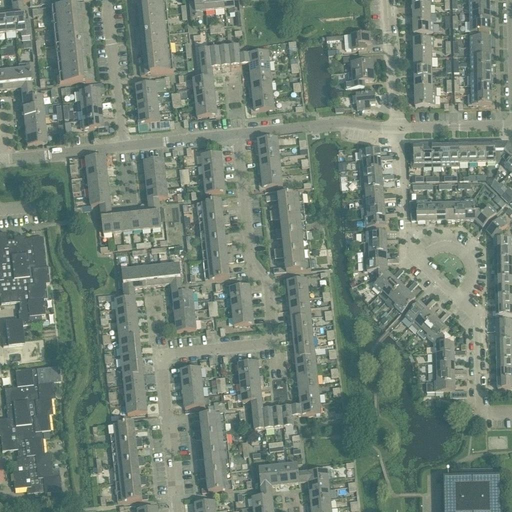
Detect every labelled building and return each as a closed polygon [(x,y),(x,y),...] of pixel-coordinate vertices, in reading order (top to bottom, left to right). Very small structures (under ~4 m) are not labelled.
[(10,0),(11,5),(11,9),(21,8),(20,4),(30,3),(32,2),(34,2),(35,0),(34,0),(10,0)] [(145,9),(138,10),(138,11),(143,11),(144,19),(146,39),(148,58),(149,68),(151,68),(152,76),(150,76),(150,77),(174,75),(173,65),(172,55),(171,46),(169,36),(168,26),(167,17),(166,7),(165,0),(143,0),(144,1),(145,9)] [(193,0),(194,3),(190,4),(191,19),(201,18),(200,14),(205,13),(203,0),(193,0)] [(213,0),(203,0),(205,13),(214,12),(213,0)] [(222,0),(213,0),(214,12),(224,11),(222,0)] [(222,0),(224,11),(229,11),(229,15),(235,15),(239,14),(238,4),(234,4),(233,0),(236,0),(238,0),(237,0),(222,0)] [(469,5),(469,15),(489,14),(489,5),(469,5)] [(83,6),(76,7),(76,8),(78,8),(79,16),(77,16),(77,17),(79,17),(84,17),(83,6)] [(430,6),(412,6),(413,16),(430,16),(430,6)] [(74,7),(50,10),(51,19),(52,29),(53,39),(54,48),(55,58),(56,68),(57,77),(59,87),(80,85),(80,84),(79,75),(86,74),(85,73),(81,74),(80,65),(78,46),(76,27),(75,17),(73,17),(72,8),(74,8),(74,7)] [(12,14),(14,33),(21,32),(21,38),(29,38),(28,22),(22,22),(21,13),(21,8),(11,9),(12,14)] [(5,34),(14,33),(12,14),(2,15),(5,34)] [(469,15),(470,24),(490,24),(489,14),(469,15)] [(430,16),(413,16),(413,26),(430,25),(430,16)] [(490,24),(470,24),(465,25),(465,34),(470,34),(490,34),(490,24)] [(413,26),(413,36),(433,35),(432,25),(430,25),(413,26)] [(140,29),(136,30),(138,50),(142,49),(145,49),(142,29),(140,29)] [(81,35),(79,36),(81,56),(84,55),(88,55),(86,35),(81,35)] [(351,37),(345,38),(346,50),(352,50),(352,54),(365,52),(365,46),(371,46),(370,36),(351,37)] [(470,40),(470,50),(490,49),(490,39),(470,40)] [(413,41),(413,51),(431,50),(431,51),(433,51),(433,40),(413,41)] [(238,48),(228,49),(230,68),(240,67),(245,67),(244,57),(239,57),(238,48)] [(228,49),(218,50),(221,69),(230,68),(228,49)] [(470,50),(470,59),(490,59),(490,49),(470,50)] [(218,50),(209,51),(211,70),(221,69),(218,50)] [(413,51),(414,61),(431,60),(431,51),(431,50),(413,51)] [(199,52),(202,75),(212,74),(211,70),(209,51),(199,52)] [(267,54),(244,57),(245,67),(249,66),(249,65),(268,63),(267,54)] [(351,66),(352,75),(373,73),(372,63),(359,64),(359,59),(343,60),(343,67),(351,66)] [(470,59),(471,69),(490,68),(490,59),(470,59)] [(414,61),(414,70),(431,70),(431,60),(414,61)] [(269,73),(268,63),(249,65),(249,66),(250,75),(269,73)] [(19,91),(20,95),(30,94),(29,81),(33,80),(31,64),(23,65),(24,70),(18,71),(20,91),(19,91)] [(144,67),(140,68),(141,78),(148,78),(148,76),(146,77),(145,68),(147,68),(147,67),(144,67)] [(471,69),(471,79),(491,78),(490,68),(471,69)] [(414,70),(414,80),(431,79),(431,70),(414,70)] [(11,92),(19,91),(20,91),(18,71),(9,72),(11,92)] [(0,83),(1,93),(11,92),(9,72),(0,72),(0,83)] [(270,82),(269,73),(250,75),(251,84),(270,82)] [(373,73),(352,75),(352,85),(345,86),(345,92),(361,91),(361,85),(374,84),(373,73)] [(193,81),(194,90),(213,88),(212,79),(212,74),(202,75),(202,80),(193,81)] [(471,79),(471,88),(491,88),(491,78),(471,79)] [(414,80),(414,90),(432,89),(431,79),(414,80)] [(271,92),(270,82),(251,84),(251,89),(248,89),(249,94),(271,92)] [(135,87),(136,97),(156,95),(155,85),(135,87)] [(78,93),(79,103),(99,101),(98,97),(103,96),(102,86),(86,88),(87,92),(78,93)] [(194,90),(195,100),(217,97),(217,93),(214,93),(213,88),(194,90)] [(471,88),(471,98),(491,97),(491,88),(471,88)] [(414,90),(415,99),(434,99),(436,99),(436,89),(432,89),(414,90)] [(272,101),(271,92),(249,94),(249,100),(252,99),(253,103),(272,101)] [(20,100),(21,109),(41,107),(40,97),(31,98),(30,94),(20,95),(20,100)] [(136,97),(137,106),(157,104),(156,95),(136,97)] [(370,112),(369,106),(375,105),(374,95),(355,97),(357,113),(370,112)] [(195,100),(196,110),(215,108),(215,103),(218,102),(217,97),(195,100)] [(491,97),(471,98),(467,98),(468,108),(491,107),(491,97)] [(434,99),(415,99),(415,109),(434,109),(434,99)] [(79,103),(80,113),(100,110),(99,101),(79,103)] [(273,111),(272,101),(253,103),(253,109),(250,109),(251,116),(256,115),(256,113),(273,111)] [(137,106),(138,116),(158,114),(157,104),(137,106)] [(21,109),(23,119),(42,117),(41,107),(21,109)] [(215,108),(196,110),(197,119),(214,118),(214,120),(220,119),(219,112),(216,112),(215,108)] [(80,113),(81,122),(101,120),(100,110),(80,113)] [(158,114),(138,116),(139,126),(159,124),(158,114)] [(23,119),(24,128),(43,126),(42,117),(23,119)] [(101,120),(81,122),(82,132),(96,131),(97,135),(107,134),(106,124),(101,125),(101,120)] [(24,128),(25,138),(44,136),(43,126),(24,128)] [(44,136),(25,138),(26,148),(46,146),(44,136)] [(254,147),(255,152),(277,150),(276,140),(257,142),(258,147),(254,147)] [(477,165),(486,165),(486,146),(477,147),(477,165)] [(486,165),(496,165),(495,146),(486,146),(486,165)] [(496,165),(500,165),(508,146),(495,146),(496,165)] [(500,165),(504,168),(511,159),(511,150),(508,146),(500,165)] [(432,169),(441,169),(441,147),(432,148),(432,169)] [(441,169),(450,169),(450,147),(441,147),(441,169)] [(458,166),(459,166),(459,147),(450,147),(450,169),(459,169),(458,166)] [(459,166),(468,166),(468,147),(459,147),(459,166)] [(468,166),(477,165),(477,147),(468,147),(468,166)] [(414,170),(423,170),(423,148),(413,148),(413,156),(411,156),(411,170),(414,170)] [(423,170),(432,169),(432,148),(423,148),(423,170)] [(259,157),(259,162),(278,159),(277,150),(255,152),(255,157),(259,157)] [(359,154),(360,163),(360,164),(363,164),(362,163),(380,161),(380,160),(379,152),(359,154)] [(201,158),(202,168),(221,166),(220,156),(201,158)] [(85,160),(86,170),(106,168),(105,158),(85,160)] [(256,166),(257,171),(279,169),(278,159),(259,162),(260,166),(256,166)] [(359,164),(359,173),(381,171),(380,164),(380,161),(362,163),(363,164),(360,164),(360,163),(359,164)] [(143,164),(144,174),(164,172),(163,162),(143,164)] [(202,168),(203,177),(222,175),(221,166),(202,168)] [(86,170),(87,180),(107,178),(106,168),(86,170)] [(261,176),(261,181),(280,179),(279,169),(257,171),(257,176),(261,176)] [(359,173),(360,183),(382,181),(381,179),(381,171),(359,173)] [(144,174),(145,183),(165,181),(164,172),(144,174)] [(203,177),(204,187),(223,185),(222,175),(203,177)] [(87,180),(88,189),(108,187),(107,178),(87,180)] [(280,179),(261,181),(262,185),(258,186),(259,192),(264,192),(264,190),(281,188),(280,179)] [(145,183),(146,193),(166,191),(165,181),(145,183)] [(361,193),(365,192),(382,190),(382,183),(382,181),(360,183),(361,193)] [(497,188),(494,192),(497,195),(504,187),(501,184),(499,186),(497,188)] [(223,185),(204,187),(205,196),(225,194),(223,185)] [(88,189),(89,199),(108,197),(108,187),(88,189)] [(365,192),(366,201),(383,200),(383,198),(382,190),(365,192)] [(147,203),(148,208),(158,206),(157,202),(167,201),(166,191),(146,193),(147,203)] [(278,203),(279,207),(303,205),(302,195),(266,199),(266,204),(278,203)] [(100,208),(100,213),(110,212),(109,207),(108,197),(89,199),(90,209),(100,208)] [(366,201),(367,211),(384,209),(383,202),(383,200),(366,201)] [(455,224),(465,224),(465,204),(465,202),(455,202),(455,206),(455,224)] [(196,206),(198,216),(222,214),(221,208),(227,208),(227,203),(196,206)] [(465,224),(474,223),(474,215),(475,215),(474,204),(465,204),(465,224)] [(270,213),(270,218),(304,214),(303,205),(279,207),(279,212),(270,213)] [(417,225),(426,224),(426,207),(427,207),(427,205),(416,205),(417,224),(417,225)] [(148,208),(148,212),(150,231),(160,230),(158,206),(148,208)] [(446,224),(455,224),(455,206),(445,207),(446,224)] [(426,224),(436,224),(436,207),(427,207),(426,207),(426,224)] [(436,224),(446,224),(445,207),(436,207),(436,224)] [(361,221),(365,220),(367,220),(385,219),(385,217),(384,209),(367,211),(360,211),(361,221)] [(474,215),(474,223),(475,223),(482,231),(496,216),(489,209),(481,217),(478,215),(475,215),(474,215)] [(110,212),(100,213),(101,217),(103,236),(113,235),(111,216),(110,212)] [(148,212),(139,213),(141,232),(150,231),(148,212)] [(139,213),(129,214),(132,233),(141,232),(139,213)] [(129,214),(120,215),(122,234),(132,233),(129,214)] [(198,216),(199,226),(229,223),(228,218),(222,219),(222,214),(198,216)] [(280,222),(281,227),(305,224),(304,214),(270,218),(271,222),(280,222)] [(120,215),(111,216),(113,235),(122,234),(120,215)] [(367,220),(365,220),(366,231),(382,229),(386,229),(385,221),(385,219),(367,220)] [(494,242),(502,242),(502,241),(502,238),(500,235),(507,227),(500,220),(486,234),(494,242)] [(199,226),(200,235),(224,233),(223,228),(229,227),(229,223),(199,226)] [(275,232),(276,237),(306,233),(305,224),(281,227),(281,232),(275,232)] [(200,235),(201,245),(231,242),(230,237),(224,238),(224,233),(200,235)] [(282,240),(283,246),(307,243),(306,233),(276,237),(276,241),(282,240)] [(21,327),(40,325),(40,317),(44,316),(42,301),(46,301),(44,285),(48,285),(46,270),(45,270),(42,239),(6,243),(5,242),(5,235),(0,235),(0,306),(18,304),(19,314),(18,314),(18,319),(20,319),(20,322),(5,324),(6,340),(1,340),(2,349),(23,347),(21,327)] [(361,246),(364,246),(364,245),(386,245),(386,243),(386,235),(382,235),(366,236),(361,236),(361,246)] [(494,242),(494,251),(511,250),(511,240),(502,241),(502,242),(494,242)] [(201,245),(202,254),(226,252),(225,247),(231,246),(231,242),(201,245)] [(274,252),(274,256),(308,253),(307,243),(283,246),(283,251),(274,252)] [(364,255),(369,255),(386,255),(386,247),(386,245),(364,245),(364,246),(364,255)] [(511,250),(494,251),(494,261),(511,260),(511,251),(511,250)] [(202,254),(203,264),(233,261),(232,256),(226,257),(226,252),(202,254)] [(285,260),(285,265),(309,262),(308,253),(274,256),(275,261),(285,260)] [(369,255),(369,264),(386,264),(386,262),(386,255),(369,255)] [(494,261),(494,270),(511,269),(511,260),(494,261)] [(203,264),(204,273),(228,271),(227,266),(233,265),(233,261),(203,264)] [(309,262),(285,265),(286,269),(274,271),(274,276),(310,272),(309,262)] [(378,274),(378,278),(387,274),(386,266),(386,264),(369,264),(363,264),(363,275),(367,274),(378,274)] [(179,266),(169,267),(171,287),(170,287),(171,291),(181,290),(179,266)] [(169,267),(159,268),(161,288),(170,287),(171,287),(169,267)] [(159,268),(150,269),(152,289),(161,288),(159,268)] [(150,269),(140,270),(142,290),(152,289),(150,269)] [(511,269),(494,270),(495,280),(511,279),(511,269)] [(140,270),(131,271),(133,291),(142,290),(140,270)] [(121,272),(123,296),(133,295),(133,291),(131,271),(121,272)] [(228,271),(204,273),(205,283),(235,280),(234,275),(228,276),(228,271)] [(381,296),(382,294),(394,281),(392,280),(387,274),(378,278),(380,280),(373,288),(381,296)] [(495,280),(495,289),(511,288),(511,280),(511,279),(495,280)] [(287,288),(288,294),(307,291),(306,282),(289,284),(288,281),(283,282),(284,289),(287,288)] [(382,294),(389,300),(401,287),(395,282),(394,281),(382,294)] [(389,300),(395,306),(396,307),(408,294),(406,293),(401,287),(389,300)] [(230,290),(231,299),(250,297),(249,288),(230,290)] [(511,288),(495,289),(495,299),(511,298),(511,288)] [(181,295),(181,290),(171,291),(171,296),(173,306),(192,304),(191,294),(181,295)] [(285,298),(285,303),(308,301),(307,291),(288,294),(288,297),(285,298)] [(396,307),(395,306),(394,308),(401,315),(415,301),(409,295),(408,294),(396,307)] [(115,302),(116,312),(135,310),(134,300),(133,295),(123,296),(124,301),(115,302)] [(231,299),(232,309),(251,307),(250,297),(231,299)] [(511,298),(495,299),(495,309),(511,308),(511,298)] [(289,307),(290,313),(309,311),(308,301),(285,303),(286,308),(289,307)] [(193,313),(192,304),(173,306),(174,315),(193,313)] [(405,319),(413,326),(414,324),(426,311),(425,310),(419,304),(405,319)] [(232,309),(233,318),(252,316),(251,307),(232,309)] [(511,308),(495,309),(496,318),(511,317),(511,308)] [(116,312),(117,321),(136,319),(135,310),(116,312)] [(287,316),(287,323),(310,320),(309,311),(290,313),(290,316),(287,316)] [(417,334),(421,331),(433,318),(427,313),(426,311),(414,324),(413,326),(411,328),(417,334)] [(194,322),(193,313),(174,315),(175,324),(194,322)] [(252,316),(233,318),(234,328),(253,326),(252,316)] [(425,341),(427,339),(426,339),(440,325),(438,323),(433,318),(421,331),(422,332),(419,336),(425,341)] [(117,321),(118,331),(137,329),(136,319),(117,321)] [(291,326),(292,332),(311,330),(310,320),(287,323),(288,327),(291,326)] [(195,332),(194,322),(175,324),(176,334),(195,332)] [(511,323),(496,324),(496,334),(511,333),(511,323)] [(434,346),(445,341),(441,338),(447,331),(441,326),(440,325),(426,339),(427,339),(434,346)] [(118,331),(119,340),(138,338),(137,329),(118,331)] [(289,336),(289,342),(312,339),(311,330),(292,332),(292,335),(289,336)] [(496,344),(511,343),(511,333),(496,334),(496,344)] [(119,340),(120,350),(139,348),(138,338),(119,340)] [(293,346),(294,351),(313,349),(312,339),(289,342),(290,346),(293,346)] [(434,346),(434,356),(454,355),(454,353),(453,345),(445,346),(445,341),(434,346)] [(511,343),(496,344),(497,353),(511,352),(511,343)] [(120,350),(121,359),(140,357),(139,348),(120,350)] [(291,355),(291,361),(314,358),(313,349),(294,351),(294,355),(291,355)] [(511,352),(497,353),(497,363),(511,362),(511,352)] [(432,356),(432,366),(454,365),(454,357),(454,355),(434,356),(432,356)] [(121,359),(122,369),(141,367),(140,357),(121,359)] [(295,365),(296,370),(315,368),(314,358),(291,361),(292,365),(295,365)] [(238,366),(239,376),(258,373),(258,369),(261,368),(261,362),(255,362),(255,364),(238,366)] [(511,362),(497,363),(497,372),(511,372),(511,362)] [(432,366),(433,375),(454,375),(454,373),(454,365),(432,366)] [(122,369),(123,378),(142,376),(141,367),(122,369)] [(293,374),(293,380),(316,377),(315,368),(296,370),(296,374),(293,374)] [(7,422),(0,422),(0,439),(2,454),(17,453),(17,455),(18,464),(11,464),(11,465),(13,487),(14,492),(26,491),(26,497),(44,495),(44,496),(61,495),(59,471),(52,471),(50,456),(44,457),(41,435),(50,434),(48,418),(52,418),(51,402),(55,402),(53,385),(60,385),(58,369),(15,374),(16,390),(4,391),(7,422)] [(180,372),(181,382),(201,380),(200,370),(180,372)] [(511,372),(497,372),(497,382),(511,381),(511,372)] [(239,376),(240,385),(263,383),(262,378),(259,378),(258,373),(239,376)] [(433,375),(433,385),(454,385),(454,377),(454,375),(433,375)] [(123,378),(124,388),(143,386),(142,376),(123,378)] [(298,384),(298,389),(317,387),(316,377),(293,380),(294,384),(298,384)] [(181,382),(182,391),(202,389),(201,380),(181,382)] [(511,381),(497,382),(497,392),(511,391),(511,381)] [(240,385),(241,395),(260,392),(260,388),(264,388),(263,383),(240,385)] [(454,385),(433,385),(427,385),(427,394),(435,394),(435,395),(450,394),(450,401),(467,400),(467,393),(455,394),(454,385)] [(122,394),(123,398),(144,395),(143,386),(124,388),(125,394),(122,394)] [(298,389),(299,398),(319,396),(317,387),(298,389)] [(182,391),(183,401),(203,399),(202,389),(182,391)] [(251,406),(252,409),(262,408),(262,405),(261,402),(260,392),(241,395),(242,404),(251,403),(251,406)] [(126,402),(126,407),(146,405),(144,395),(123,398),(123,402),(126,402)] [(299,398),(300,408),(320,406),(319,396),(299,398)] [(203,399),(183,401),(184,411),(185,415),(194,414),(193,410),(204,409),(203,399)] [(146,405),(126,407),(127,417),(147,415),(146,405)] [(300,408),(296,408),(297,418),(321,416),(320,406),(300,408)] [(262,408),(252,409),(254,432),(264,431),(262,412),(262,408)] [(294,409),(281,410),(283,429),(293,428),(292,419),(295,418),(297,418),(296,408),(294,409)] [(281,410),(271,411),(273,430),(283,429),(281,410)] [(271,411),(262,412),(264,431),(273,430),(271,411)] [(200,423),(200,428),(225,426),(224,415),(194,419),(194,424),(200,423)] [(109,428),(110,438),(135,435),(135,430),(140,430),(140,425),(109,428)] [(195,434),(196,439),(226,435),(225,426),(200,428),(201,433),(195,434)] [(110,438),(111,447),(141,444),(141,439),(136,440),(135,435),(110,438)] [(201,442),(202,447),(228,445),(226,435),(196,439),(196,442),(201,442)] [(111,447),(112,457),(137,454),(137,449),(142,448),(141,444),(111,447)] [(198,453),(198,458),(229,454),(228,445),(202,447),(203,453),(198,453)] [(112,457),(113,466),(144,463),(143,459),(138,459),(137,454),(112,457)] [(203,461),(204,467),(230,464),(229,454),(198,458),(198,462),(203,461)] [(113,466),(114,476),(139,473),(139,468),(144,468),(144,463),(113,466)] [(200,472),(200,477),(231,473),(230,464),(204,467),(205,471),(200,472)] [(299,486),(304,485),(302,475),(298,475),(297,466),(287,467),(289,487),(299,486)] [(279,488),(289,487),(287,467),(277,468),(279,488)] [(271,489),(279,488),(277,468),(268,469),(270,489),(271,489)] [(272,493),(271,489),(270,489),(268,469),(258,470),(261,494),(272,493)] [(444,511),(501,511),(501,479),(493,479),(492,471),(451,472),(451,480),(443,480),(444,511)] [(304,485),(308,485),(308,484),(328,482),(327,472),(322,473),(314,473),(302,475),(304,485)] [(114,476),(115,485),(146,482),(145,478),(140,478),(139,473),(114,476)] [(206,481),(206,486),(232,483),(231,473),(200,477),(200,481),(206,481)] [(115,485),(116,495),(141,492),(141,487),(146,487),(146,482),(115,485)] [(308,485),(309,494),(329,492),(328,482),(308,484),(308,485)] [(232,483),(206,486),(207,491),(202,491),(202,496),(233,492),(232,483)] [(141,492),(116,495),(117,505),(148,502),(148,497),(142,497),(141,492)] [(309,494),(310,503),(330,501),(329,492),(309,494)] [(272,498),(272,493),(261,494),(261,499),(252,500),(253,509),(273,507),(272,498)] [(310,503),(311,511),(321,511),(331,511),(330,501),(310,503)]
